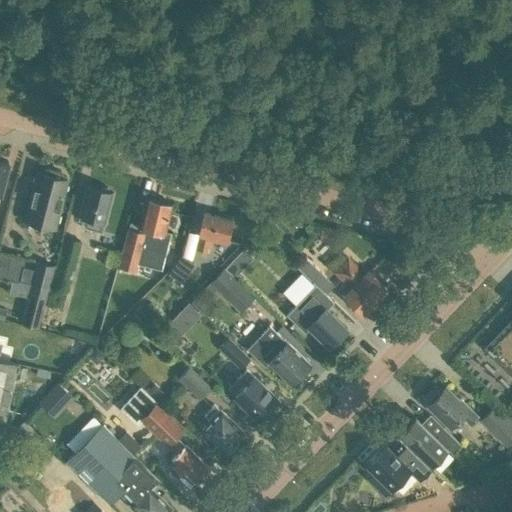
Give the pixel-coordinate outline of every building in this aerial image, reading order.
[(0,194),(9,162),(0,160),(0,194)] [(38,172),(25,221),(55,229),(67,179),(62,178),(63,175),(61,171),(47,168),(44,170),(43,173),(38,172)] [(87,185),(78,220),(88,222),(87,228),(102,231),(113,192),(109,191),(108,188),(102,186),(100,188),(87,185)] [(122,253),(118,267),(136,271),(138,261),(162,267),(171,233),(165,232),(172,204),(146,198),(139,227),(147,229),(146,233),(128,228),(122,253)] [(200,234),(196,249),(208,252),(212,238),(226,241),(232,219),(205,213),(199,234),(200,234)] [(65,238),(53,284),(69,289),(81,242),(65,238)] [(112,250),(107,268),(117,271),(118,267),(122,253),(112,250)] [(182,254),(170,272),(182,281),(194,263),(182,254)] [(344,281),(337,288),(362,313),(386,288),(368,271),(363,276),(355,269),(358,266),(348,257),(334,271),(344,281)] [(234,258),(226,267),(235,276),(243,267),(234,258)] [(307,258),(298,267),(326,294),(335,285),(307,258)] [(24,267),(20,282),(32,285),(48,288),(54,266),(38,262),(36,270),(24,267)] [(224,265),(209,280),(238,311),(253,296),(224,265)] [(334,302),(316,284),(286,314),(305,333),(310,328),(329,346),(347,328),(327,308),(334,302)] [(39,326),(48,288),(32,285),(23,322),(39,326)] [(51,292),(48,304),(58,306),(61,294),(51,292)] [(511,320),(485,349),(511,374),(511,320)] [(269,325),(247,349),(265,366),(269,363),(291,384),(294,381),(297,381),(301,377),(301,374),(310,364),(269,325)] [(228,338),(220,347),(241,368),(249,359),(228,338)] [(96,346),(89,355),(95,360),(99,360),(105,354),(96,346)] [(0,422),(4,423),(17,364),(0,360),(0,422)] [(188,368),(178,378),(200,399),(210,389),(188,368)] [(247,369),(228,389),(260,419),(262,417),(264,419),(271,412),(269,410),(279,400),(247,369)] [(141,387),(121,409),(137,424),(141,420),(176,454),(171,459),(174,462),(171,465),(182,476),(185,472),(195,482),(198,479),(202,479),(206,475),(206,470),(208,467),(185,445),(184,445),(176,437),(184,429),(141,387)] [(430,404),(427,406),(449,427),(460,416),(470,425),(478,417),(459,398),(457,400),(445,388),(437,396),(434,395),(429,401),(430,404)] [(211,420),(202,430),(225,452),(228,449),(231,450),(235,446),(234,442),(237,439),(235,438),(242,431),(221,410),(214,405),(205,415),(211,420)] [(495,406),(481,420),(506,445),(511,439),(511,423),(504,416),(495,406)] [(23,418),(10,431),(26,447),(39,434),(23,418)] [(403,432),(399,436),(402,439),(429,465),(447,447),(449,449),(453,453),(461,445),(441,425),(433,433),(421,422),(417,418),(413,421),(412,419),(401,430),(403,432)] [(102,425),(66,461),(109,503),(126,486),(137,496),(129,504),(138,511),(167,511),(172,508),(151,488),(159,481),(102,425)] [(385,445),(366,464),(368,467),(368,471),(367,478),(384,495),(391,488),(394,485),(408,471),(409,470),(419,480),(431,467),(429,465),(402,439),(391,451),(385,445)] [(482,455),(471,463),(479,474),(490,465),(482,455)] [(103,511),(72,482),(61,493),(80,511),(103,511)]
